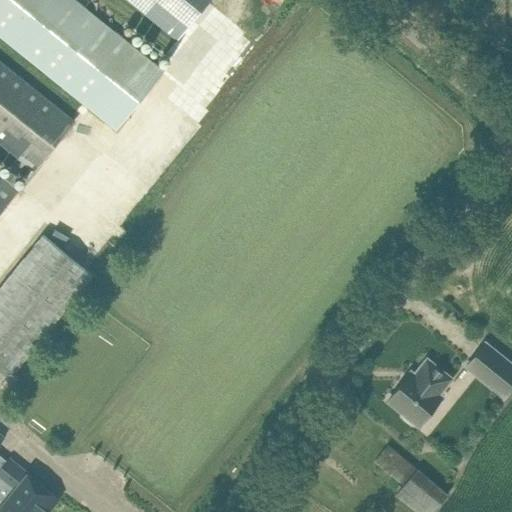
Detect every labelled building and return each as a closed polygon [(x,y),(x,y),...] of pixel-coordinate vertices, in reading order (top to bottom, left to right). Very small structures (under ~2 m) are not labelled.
[(88,0),(0,0),(0,34),(116,129),(163,71),(84,7),(90,1),(88,0)] [(129,0),(178,39),(208,0),(129,0)] [(0,143),(17,157),(35,170),(75,119),(58,106),(0,59),(0,143)] [(0,215),(18,193),(0,178),(0,215)] [(0,288),(0,362),(14,374),(94,275),(44,234),(0,288)] [(467,365),(503,395),(511,384),(511,364),(485,343),(467,365)] [(388,400),(405,413),(405,416),(412,422),(415,421),(419,425),(442,397),(438,394),(451,378),(427,359),(415,375),(411,372),(388,400)] [(145,490),(206,397),(151,361),(90,454),(145,490)] [(340,412),(327,427),(340,438),(353,422),(340,412)] [(396,495),(416,511),(433,511),(448,493),(388,444),(374,461),(404,485),(396,495)] [(45,511),(57,497),(28,473),(25,477),(13,466),(15,463),(9,458),(0,468),(0,477),(15,490),(0,508),(0,511),(45,511)]
